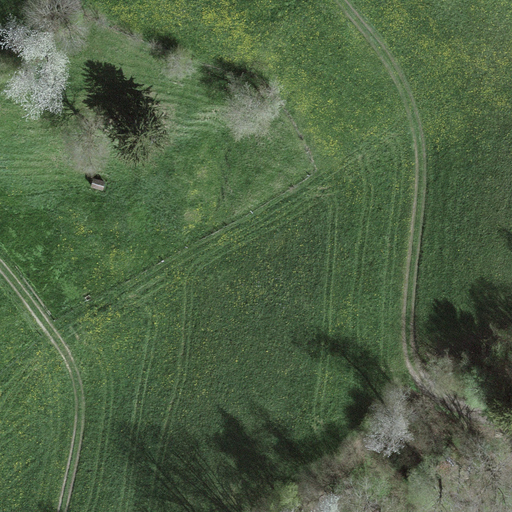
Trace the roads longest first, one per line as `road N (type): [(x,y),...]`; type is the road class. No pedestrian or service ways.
road 1 (track): [(338,0),(377,50),(416,127),(406,305),(414,368),(451,407),(511,419)]
road 2 (track): [(0,265),(76,380),(79,418),(62,511)]
